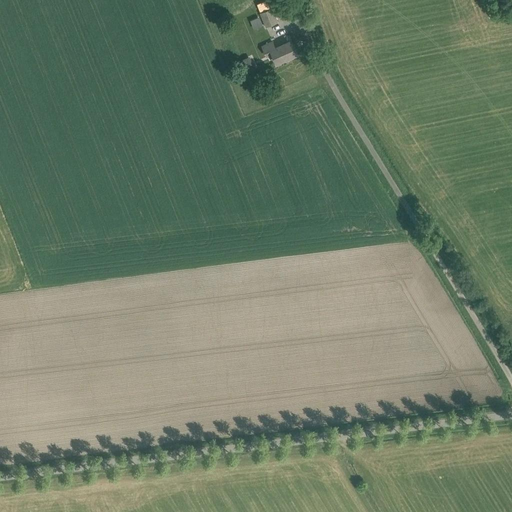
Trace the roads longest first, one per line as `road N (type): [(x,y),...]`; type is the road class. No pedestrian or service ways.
road 1 (unclassified): [(0,477),(511,414)]
road 2 (unknown): [(307,0),(342,84),(511,359)]
